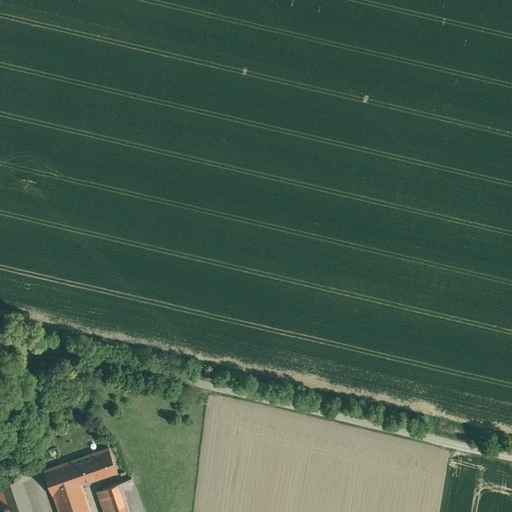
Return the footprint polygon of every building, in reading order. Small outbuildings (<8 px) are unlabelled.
[(95,418),(63,429),(71,452),(103,441),(95,418)] [(61,429),(32,439),(55,511),(64,511),(85,505),(61,429)] [(0,495),(19,489),(5,447),(0,449),(0,495)] [(135,491),(115,447),(89,458),(108,503),(135,491)] [(28,511),(20,490),(0,498),(0,506),(2,511),(28,511)]
